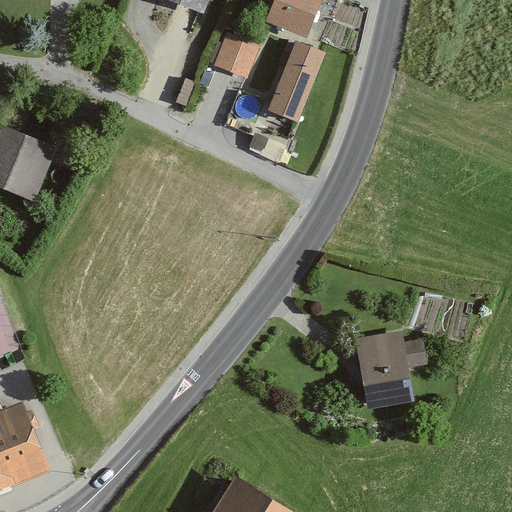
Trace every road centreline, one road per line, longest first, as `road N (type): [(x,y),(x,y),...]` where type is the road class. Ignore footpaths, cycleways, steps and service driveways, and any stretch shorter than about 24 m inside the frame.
road 1 (residential): [(330,202),(110,95),(0,62)]
road 2 (tertiary): [(77,511),(266,296)]
road 3 (tertiary): [(330,202),(361,137),(392,8)]
